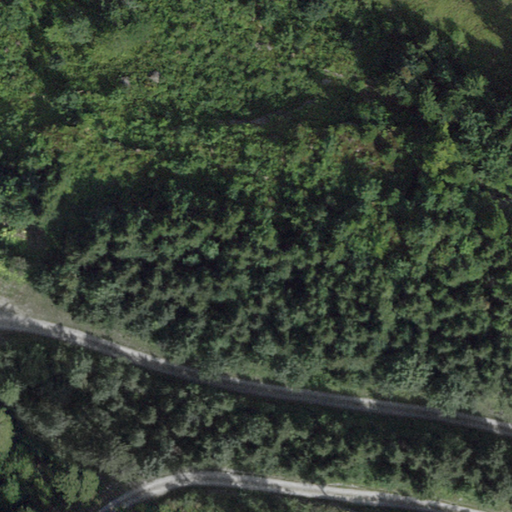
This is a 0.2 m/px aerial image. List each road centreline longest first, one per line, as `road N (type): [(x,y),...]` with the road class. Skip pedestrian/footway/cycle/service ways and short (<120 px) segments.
road 1 (track): [(511,436),(255,393),(0,337)]
road 2 (track): [(424,511),(234,479),(151,485),(111,511)]
